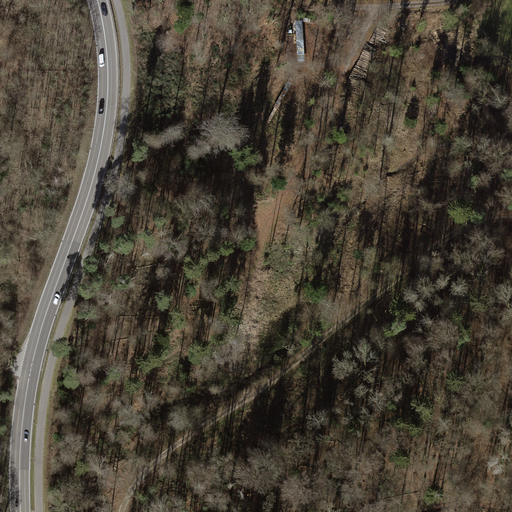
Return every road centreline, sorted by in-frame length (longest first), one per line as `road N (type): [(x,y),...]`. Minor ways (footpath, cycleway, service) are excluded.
road 1 (primary): [(98,0),(108,66),(105,126),(30,370),(21,511)]
road 2 (track): [(122,511),(158,458),(276,377),(447,238),(511,220)]
road 3 (track): [(456,0),(370,17),(254,255)]
